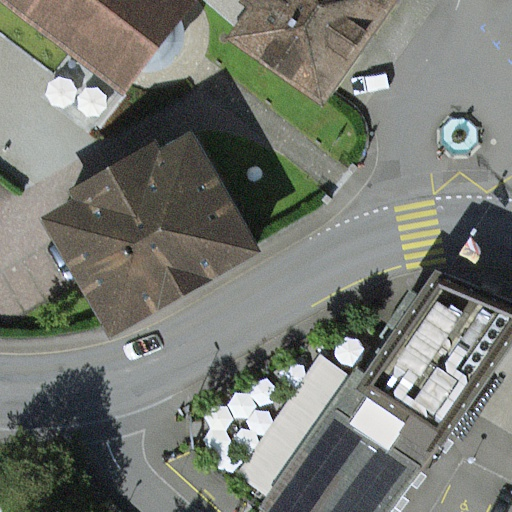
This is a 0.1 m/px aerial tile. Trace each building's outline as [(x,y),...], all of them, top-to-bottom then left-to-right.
[(12,0),(127,83),(143,62),(154,62),(166,60),(177,51),(182,41),(182,30),(178,18),(192,0),(12,0)] [(211,0),(247,30),(268,0),(211,0)] [(244,34),(333,95),(370,42),(400,0),(268,0),(247,30),(244,34)] [(60,218),(123,325),(257,247),(195,140),(165,157),(161,149),(127,168),(88,190),(93,199),(60,218)] [(296,471),(272,505),(279,511),(392,511),(501,361),(511,343),(511,300),(459,279),(445,278),(430,301),(419,294),(400,321),(395,319),(384,336),(388,338),(335,413),(332,412),(293,469),(296,471)]
